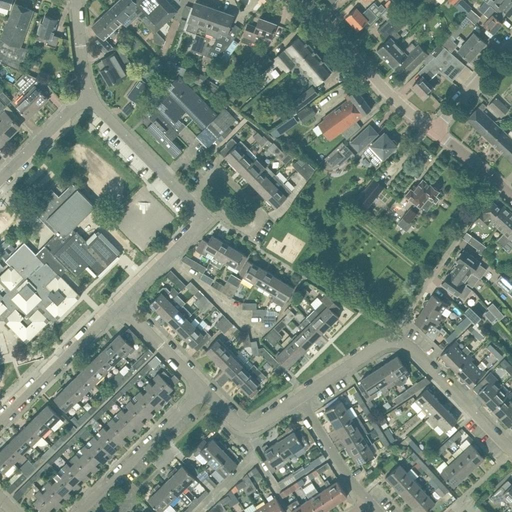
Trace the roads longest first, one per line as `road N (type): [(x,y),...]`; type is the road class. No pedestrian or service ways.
road 1 (residential): [(511,452),(400,342),(378,346),(298,399)]
road 2 (tertiary): [(434,131),(398,104),(306,0)]
road 3 (residential): [(77,511),(201,390)]
road 4 (residential): [(0,422),(122,306)]
road 5 (residential): [(122,306),(204,218),(186,201)]
road 6 (residential): [(186,201),(89,97)]
road 7 (residential): [(420,291),(497,183)]
road 8 (residential): [(195,192),(217,167),(268,214),(249,233)]
road 9 (residential): [(298,399),(247,436),(201,390)]
road 10 (residential): [(298,399),(369,502)]
road 11 (residential): [(0,182),(89,97)]
